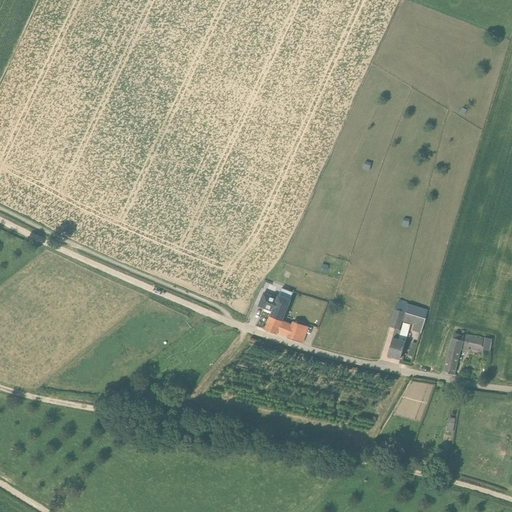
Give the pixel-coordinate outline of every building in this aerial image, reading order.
[(280,286),(279,291),(293,295),(294,290),(280,286)] [(282,321),(288,307),(291,300),(278,295),(277,298),(263,292),(258,307),(272,312),(270,317),(282,321)] [(390,327),(394,329),(397,330),(398,329),(401,319),(403,312),(396,310),(390,327)] [(426,319),(410,314),(403,312),(401,319),(416,323),(414,331),(421,334),(426,319)] [(287,338),(302,343),(308,327),(293,322),(292,325),(282,321),(270,317),(265,330),(276,335),(277,333),(288,337),(287,338)] [(392,339),(387,355),(400,359),(410,325),(403,323),(401,330),(398,329),(397,330),(394,329),(392,338),(392,339)] [(454,375),(460,349),(467,351),(469,343),(481,346),(482,341),(454,334),(450,349),(444,372),(454,375)] [(483,350),(489,351),(490,351),(492,339),(486,338),(483,350)] [(417,343),(412,342),(408,356),(413,357),(417,343)] [(455,419),(449,418),(447,431),(453,432),(455,419)]
